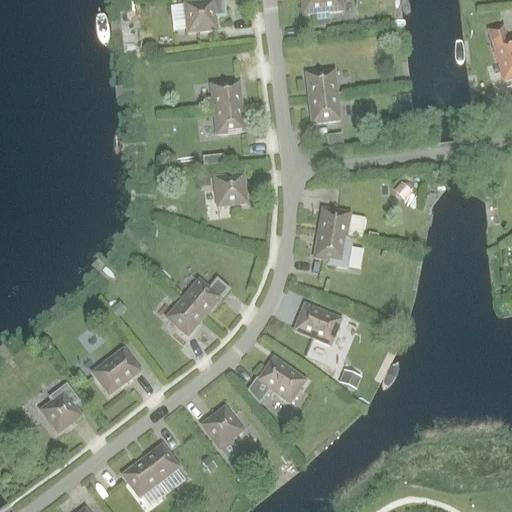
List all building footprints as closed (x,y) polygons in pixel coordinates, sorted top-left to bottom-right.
[(199,5),(184,7),(188,36),(217,32),(215,20),(226,19),(224,0),(206,0),(207,4),(199,5)] [(301,0),(303,17),(315,16),(316,28),(330,27),(329,14),(342,13),(340,0),(301,0)] [(504,30),(489,35),(504,83),(511,80),(511,40),(508,41),(504,30)] [(306,76),(309,101),(337,98),(334,73),(306,76)] [(214,112),(241,109),(239,84),(211,87),(214,112)] [(339,123),(337,98),(309,101),(312,126),(339,123)] [(244,134),(241,109),(214,112),(217,137),(244,134)] [(344,149),(342,137),(327,138),(329,151),(344,149)] [(227,158),(206,160),(207,168),(228,166),(227,158)] [(246,206),(243,177),(214,180),(217,209),(246,206)] [(199,180),(200,190),(210,189),(209,179),(199,180)] [(404,203),(412,194),(401,184),(393,193),(404,203)] [(322,211),(318,236),(345,240),(350,216),(322,211)] [(353,242),(345,240),(318,236),(314,260),(327,263),(326,269),(348,273),(353,242)] [(198,282),(182,301),(203,319),(228,290),(217,280),(208,290),(198,282)] [(187,338),(203,319),(182,301),(166,320),(187,338)] [(118,320),(126,313),(119,304),(110,312),(118,320)] [(305,307),(294,333),(330,348),(341,322),(305,307)] [(92,375),(109,397),(140,374),(123,352),(92,375)] [(289,406),(305,383),(273,361),(258,383),(255,382),(247,394),(259,407),(270,392),(289,406)] [(344,372),(338,385),(355,392),(361,380),(344,372)] [(51,405),(40,413),(58,436),(81,419),(73,409),(80,404),(66,386),(47,400),(51,405)] [(224,410),(201,428),(219,451),(242,434),(224,410)] [(142,462),(159,485),(179,470),(162,448),(142,462)] [(210,475),(216,470),(208,459),(201,464),(210,475)] [(139,500),(159,485),(142,462),(122,478),(139,500)] [(246,492),(254,485),(245,473),(237,480),(246,492)]
